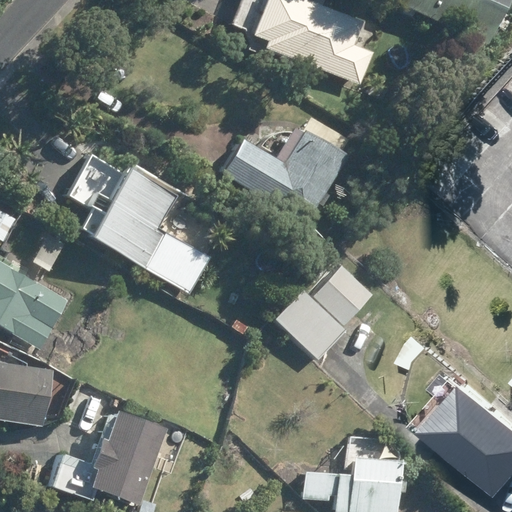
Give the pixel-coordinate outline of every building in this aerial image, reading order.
[(269,51),(359,85),(371,51),(353,45),(362,22),(304,0),(267,0),(248,49),(266,56),(269,51)] [(400,0),(399,3),(486,45),(507,0),(400,0)] [(387,90),(373,84),(368,96),(382,101),(387,90)] [(339,152),(347,140),(311,118),(302,132),(293,127),(289,132),(286,132),(279,133),(273,135),(268,138),(262,142),(257,148),(244,140),(223,174),(304,223),(345,155),(339,152)] [(67,195),(92,209),(81,228),(92,235),(90,238),(189,295),(210,259),(156,228),(178,189),(131,162),(124,173),(91,154),(67,195)] [(0,210),(0,239),(4,242),(16,219),(0,210)] [(48,235),(32,262),(47,272),(63,244),(48,235)] [(0,328),(39,351),(67,301),(0,262),(0,328)] [(302,289),(276,318),(321,358),(345,331),(342,328),(371,295),(340,267),(312,298),(302,289)] [(392,311),(373,333),(388,347),(407,325),(392,311)] [(412,331),(391,361),(410,371),(427,339),(412,331)] [(53,370),(0,363),(0,420),(43,427),(51,398),(53,370)] [(511,479),(511,409),(476,377),(431,425),(502,490),(511,479)] [(62,455),(51,485),(91,500),(95,490),(138,506),(167,428),(118,410),(107,440),(102,439),(92,466),(62,455)] [(171,419),(168,428),(179,432),(183,424),(171,419)] [(397,511),(401,461),(354,458),(352,474),(305,471),(303,498),(327,500),(327,495),(336,496),(334,511),(397,511)]
